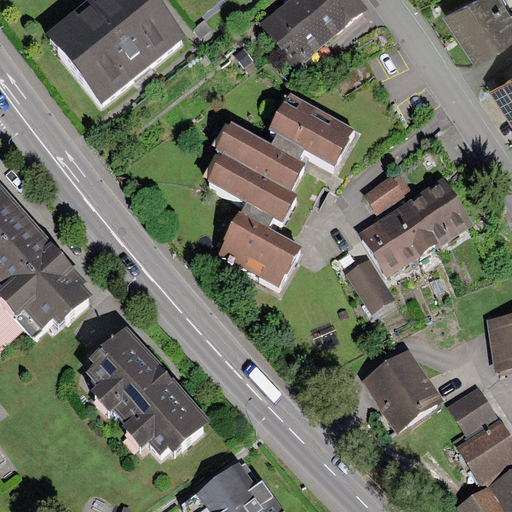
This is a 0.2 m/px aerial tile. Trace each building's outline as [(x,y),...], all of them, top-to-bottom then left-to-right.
[(147,0),(105,0),(52,43),(103,107),(147,71),(182,43),(147,0)] [(358,0),(297,0),(260,30),(294,73),(325,49),(369,13),(358,0)] [(511,7),(507,0),(467,0),(446,13),(462,38),(475,57),(511,33),(511,7)] [(511,73),(491,88),(511,118),(511,73)] [(334,168),(354,133),(291,97),(269,135),(277,139),(272,149),(232,126),(215,155),(223,160),(289,196),(304,169),(297,165),(300,161),(305,152),(334,168)] [(279,293),(302,252),(269,234),(271,230),(275,223),(282,227),(297,200),(289,196),(223,160),(208,186),(249,208),(242,220),(240,219),(217,259),(279,293)] [(404,199),(392,181),(363,199),(375,218),(404,199)] [(365,244),(388,281),(471,229),(443,184),(424,196),(405,208),(360,236),(365,244)] [(0,305),(38,347),(92,300),(62,265),(0,189),(0,305)] [(372,316),(394,302),(369,263),(347,276),(372,316)] [(511,373),(511,320),(488,323),(495,375),(505,374),(511,373)] [(170,383),(128,334),(88,367),(93,372),(85,379),(97,393),(92,397),(111,419),(114,416),(129,433),(125,436),(142,456),(149,450),(159,462),(169,454),(173,459),(208,428),(170,383)] [(429,387),(410,356),(365,384),(395,433),(440,405),(429,387)] [(478,393),(449,411),(466,438),(495,420),(478,393)] [(511,468),(511,445),(502,430),(459,458),(480,490),(511,468)] [(248,469),(187,510),(187,511),(277,511),(263,492),(248,469)] [(511,511),(511,475),(458,510),(459,511),(511,511)]
